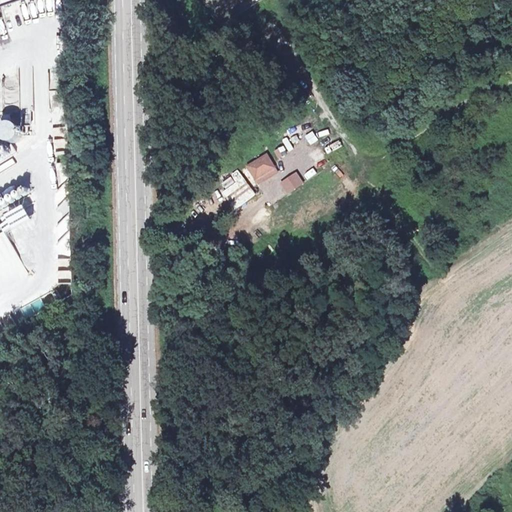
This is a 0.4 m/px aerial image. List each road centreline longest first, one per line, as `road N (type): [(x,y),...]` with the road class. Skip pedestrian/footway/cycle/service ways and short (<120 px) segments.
road 1 (primary): [(138,511),(125,0)]
road 2 (track): [(511,87),(394,138),(340,197),(266,225),(246,221)]
road 3 (unknown): [(132,288),(223,231),(311,135)]
